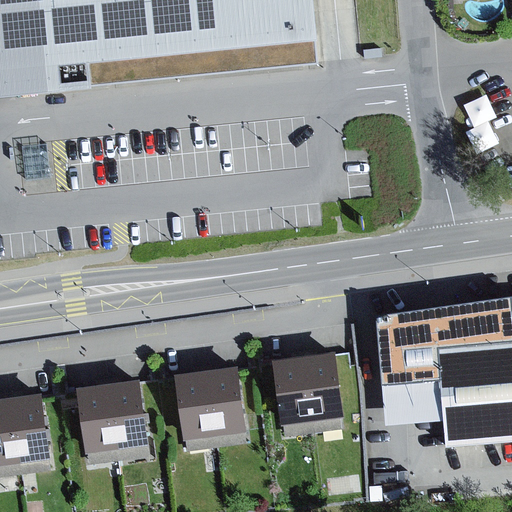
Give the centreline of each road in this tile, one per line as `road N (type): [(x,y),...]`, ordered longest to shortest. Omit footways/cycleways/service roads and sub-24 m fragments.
road 1 (tertiary): [(0,307),(457,243)]
road 2 (unclassified): [(420,0),(426,83),(457,243)]
